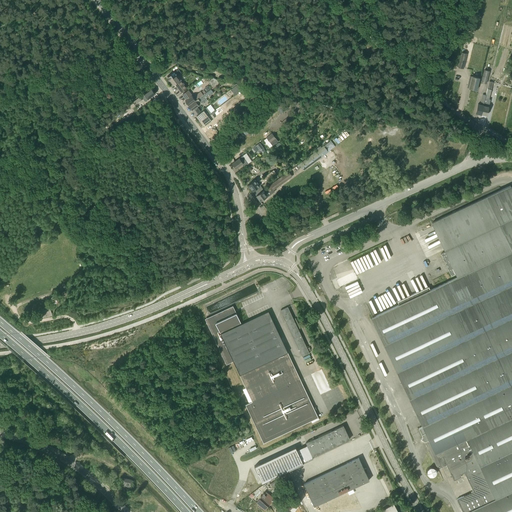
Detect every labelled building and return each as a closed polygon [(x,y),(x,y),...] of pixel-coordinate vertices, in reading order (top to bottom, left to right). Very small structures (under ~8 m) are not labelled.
[(462,68),(466,53),(462,52),(458,67),(462,68)] [(175,71),(171,74),(167,76),(168,77),(167,78),(168,79),(169,79),(173,85),(175,84),(181,92),(187,88),(176,73),(175,71)] [(209,80),(213,86),(219,82),(216,76),(209,80)] [(477,90),(480,78),(472,76),(469,88),(477,90)] [(489,99),(493,82),(489,81),(486,95),(485,100),(481,114),(487,115),(491,99),(489,99)] [(234,93),(235,95),(241,90),(238,85),(237,84),(233,87),(230,89),(231,90),(234,93)] [(151,88),(147,91),(134,101),(136,104),(146,97),(148,99),(155,94),(151,88)] [(203,94),(189,105),(196,115),(201,111),(197,106),(202,103),(200,101),(205,97),(206,98),(213,92),(211,89),(203,94)] [(189,105),(203,94),(201,92),(201,91),(193,97),(192,95),(188,90),(182,94),(186,100),(185,101),(189,105)] [(481,114),(485,100),(486,95),(483,95),(480,105),(478,104),(476,113),(481,114)] [(211,113),(211,112),(207,107),(203,109),(204,110),(197,116),(200,121),(211,113)] [(211,113),(200,121),(204,126),(214,118),(214,117),(212,115),(215,113),(215,112),(214,110),(211,112),(211,113)] [(269,141),(274,138),(272,134),(264,140),(269,147),(272,145),(269,141)] [(304,171),(328,152),(323,145),(299,164),(304,171)] [(249,164),(243,156),(232,163),(236,169),(242,164),(244,167),(249,164)] [(256,195),(263,191),(259,186),(276,173),(274,170),(257,182),(255,179),(248,185),(256,195)] [(288,171),(264,190),(268,196),(275,191),(273,190),(292,176),(288,171)] [(511,511),(511,189),(510,186),(432,223),(445,252),(441,254),(451,276),(456,274),(458,277),(431,290),(429,286),(397,301),(399,305),(371,318),(422,426),(418,428),(423,437),(421,439),(425,442),(437,469),(442,467),(447,464),(454,480),(461,477),(460,474),(464,472),(473,491),(457,499),(462,511),(511,511)] [(263,191),(256,195),(260,201),(267,196),(263,191)] [(336,289),(360,279),(356,271),(332,280),(336,289)] [(288,307),(281,310),(302,356),(309,353),(288,307)] [(207,323),(209,328),(226,364),(233,361),(252,402),(246,405),(264,443),(318,418),(268,311),(238,325),(235,319),(236,318),(232,309),(211,319),(212,321),(207,323)] [(331,390),(322,369),(311,375),(320,395),(331,390)] [(350,440),(344,427),(299,448),(306,463),(322,456),(321,454),(337,446),(338,448),(346,444),(345,443),(350,440)] [(264,484),(306,463),(299,448),(257,468),(264,484)] [(359,458),(354,460),(304,483),(314,506),(369,480),(359,458)] [(435,466),(427,468),(430,476),(438,473),(435,466)] [(123,478),(122,483),(121,489),(129,491),(131,485),(132,480),(123,478)] [(270,483),(273,487),(280,483),(278,479),(270,483)] [(265,491),(259,498),(256,502),(265,509),(274,498),(265,491)] [(292,498),(287,504),(283,508),(288,511),(291,508),(296,502),(292,498)] [(377,511),(398,511),(394,503),(377,511)]
